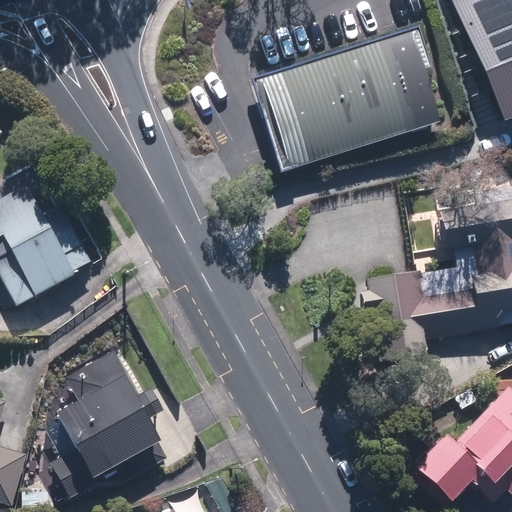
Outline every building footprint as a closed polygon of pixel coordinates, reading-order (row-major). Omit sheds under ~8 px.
[(511,0),(449,0),(497,120),(511,113),(511,0)] [(440,124),(412,30),(253,76),(281,170),(440,124)] [(38,172),(0,199),(0,223),(44,284),(94,248),(38,172)] [(497,314),(511,311),(511,198),(432,208),(437,255),(469,251),(471,274),(458,276),(460,292),(413,298),(418,338),(499,329),(497,314)] [(76,398),(49,414),(68,445),(43,460),(74,511),(78,511),(169,458),(146,420),(159,412),(119,345),(65,378),(76,398)] [(511,394),(502,385),(448,445),(437,436),(408,468),(447,503),(469,479),(493,501),(502,492),(511,501),(511,500),(511,394)] [(0,416),(5,396),(0,394),(0,494),(13,498),(25,451),(0,444),(0,416)] [(49,475),(20,474),(19,507),(47,508),(49,475)]
